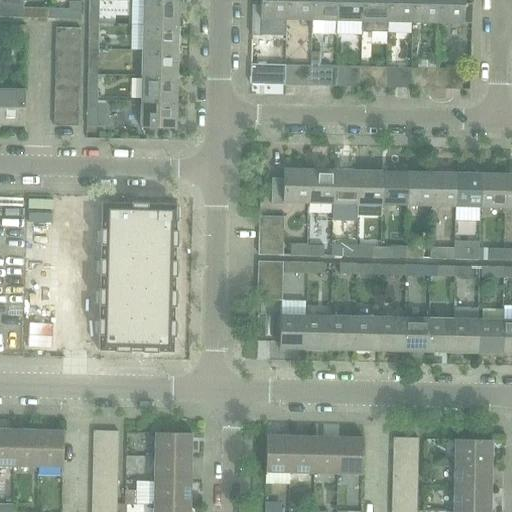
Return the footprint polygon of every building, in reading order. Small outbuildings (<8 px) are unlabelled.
[(0,0),(0,17),(22,18),(22,8),(22,0),(0,0)] [(89,0),(89,24),(98,24),(98,0),(89,0)] [(143,0),(142,25),(177,26),(177,0),(143,0)] [(259,0),(260,5),(251,5),(251,35),(271,36),(271,19),(286,19),(286,0),(259,0)] [(310,0),(286,0),(286,19),(310,20),(310,0)] [(336,0),(310,0),(310,20),(310,34),(335,34),(336,20),(336,0)] [(361,0),(336,0),(336,20),(361,21),(361,0)] [(387,0),(361,0),(361,21),(361,32),(386,32),(387,21),(387,0)] [(411,0),(387,0),(387,21),(411,22),(411,0)] [(437,0),(411,0),(411,22),(437,23),(437,0)] [(463,0),(437,0),(437,23),(471,23),(471,4),(463,4),(463,0)] [(68,2),(68,9),(48,9),(48,19),(80,20),(81,3),(68,2)] [(48,9),(22,8),(22,18),(48,19),(48,9)] [(98,24),(89,24),(88,49),(98,49),(98,24)] [(177,26),(142,25),(142,52),(176,53),(177,26)] [(26,27),(0,26),(0,36),(25,37),(26,27)] [(56,28),(56,41),(80,42),(81,28),(56,28)] [(80,42),(56,41),(55,52),(80,53),(80,42)] [(98,49),(88,49),(87,75),(97,75),(98,49)] [(80,53),(55,52),(55,65),(80,65),(80,53)] [(176,53),(142,52),(141,76),(176,77),(176,53)] [(250,64),(250,84),(258,85),(268,85),(284,85),(284,65),(268,65),(258,65),(250,64)] [(80,65),(55,65),(55,77),(79,78),(80,65)] [(284,65),(284,85),(309,86),(309,66),(284,65)] [(309,66),(309,86),(334,86),(335,66),(309,66)] [(335,66),(334,86),(344,87),(345,67),(335,66)] [(360,67),(359,87),(369,87),(370,67),(360,67)] [(385,68),(385,88),(410,88),(410,68),(385,68)] [(410,68),(410,88),(435,89),(435,69),(410,68)] [(435,69),(435,89),(460,89),(460,69),(435,69)] [(97,75),(87,75),(86,101),(96,101),(97,75)] [(176,77),(141,76),(141,102),(175,103),(176,77)] [(79,78),(55,77),(54,89),(79,90),(79,78)] [(79,90),(54,89),(54,101),(79,102),(79,90)] [(24,91),(0,90),(0,124),(23,125),(24,91)] [(79,102),(54,101),(54,113),(78,114),(79,102)] [(96,101),(86,101),(86,126),(95,127),(96,101)] [(175,103),(141,102),(140,128),(174,129),(175,103)] [(78,114),(54,113),(53,125),(78,126),(78,114)] [(271,178),(271,204),(283,205),(283,202),(308,202),(308,169),(283,169),(283,179),(271,178)] [(333,170),(308,169),(308,202),(332,203),(333,170)] [(357,170),(333,170),(332,203),(357,204),(357,170)] [(382,171),(357,170),(357,204),(381,204),(382,171)] [(406,172),(382,171),(381,204),(406,205),(406,172)] [(431,172),(406,172),(406,205),(430,206),(431,172)] [(455,173),(431,172),(430,206),(455,207),(455,173)] [(480,173),(455,173),(455,207),(479,207),(480,173)] [(504,174),(480,173),(479,207),(504,208),(504,174)] [(6,201),(6,219),(70,220),(70,202),(6,201)] [(105,203),(101,351),(177,352),(180,205),(105,203)] [(279,217),(259,217),(258,230),(282,231),(282,217),(279,217)] [(282,231),(258,230),(258,242),(282,243),(282,231)] [(282,243),(258,242),(258,254),(281,255),(282,243)] [(454,243),(454,249),(454,259),(478,260),(478,244),(454,243)] [(306,246),(289,246),(289,256),(306,256),(306,246)] [(323,246),(306,246),(306,256),(323,256),(323,246)] [(355,247),(339,247),(338,257),(355,257),(355,247)] [(372,247),(355,247),(355,257),(372,257),(372,247)] [(405,248),(388,248),(388,258),(404,258),(405,248)] [(421,248),(405,248),(404,258),(421,258),(421,248)] [(454,249),(437,249),(437,259),(454,259),(454,249)] [(503,250),(486,250),(486,260),(503,260),(503,250)] [(511,250),(503,250),(503,260),(511,260),(511,250)] [(281,263),(258,262),(257,274),(281,275),(281,263)] [(306,264),(289,263),(289,273),(306,274),(306,264)] [(323,264),(306,264),(306,274),(322,274),(323,264)] [(355,265),(338,264),(338,274),(355,275),(355,265)] [(372,265),(355,265),(355,275),(372,275),(372,265)] [(404,266),(387,265),(387,275),(404,276),(404,266)] [(421,266),(404,266),(404,276),(421,276),(421,266)] [(453,267),(437,266),(436,277),(453,277),(453,267)] [(470,267),(453,267),(453,277),(470,277),(470,267)] [(503,268),(486,267),(486,278),(502,278),(503,268)] [(511,268),(503,268),(502,278),(511,278),(511,268)] [(281,275),(257,274),(257,287),(281,288),(281,275)] [(281,288),(257,287),(257,300),(280,300),(281,288)] [(477,309),(477,319),(476,353),(501,354),(501,320),(502,310),(477,309)] [(279,349),(304,349),(305,315),(280,315),(279,349)] [(330,316),(305,315),(304,349),(329,350),(330,316)] [(354,316),(330,316),(329,350),(353,350),(354,316)] [(379,317),(354,316),(353,350),(378,351),(379,317)] [(403,317),(379,317),(378,351),(402,351),(403,317)] [(428,318),(403,317),(402,351),(427,352),(428,318)] [(452,319),(428,318),(427,352),(451,353),(452,319)] [(477,319),(452,319),(451,353),(476,353),(477,319)] [(511,319),(501,320),(501,354),(511,354),(511,319)] [(14,429),(0,428),(0,466),(13,467),(14,429)] [(38,430),(14,429),(13,467),(37,467),(38,430)] [(63,430),(38,430),(37,467),(62,468),(63,430)] [(118,432),(93,431),(92,445),(118,445),(118,432)] [(154,432),(153,457),(191,457),(191,433),(154,432)] [(289,435),(265,435),(264,472),(288,473),(289,435)] [(313,436),(289,435),(288,473),(312,474),(313,436)] [(338,437),(313,436),(312,474),(337,474),(338,437)] [(363,437),(338,437),(337,474),(362,475),(363,437)] [(418,438),(393,438),(393,451),(418,452),(418,438)] [(454,439),(454,440),(453,464),(491,465),(491,440),(454,439)] [(118,445),(92,445),(92,456),(117,457),(118,445)] [(418,452),(393,451),(393,463),(418,464),(418,452)] [(117,457),(92,456),(92,468),(117,469),(117,457)] [(191,457),(153,457),(153,480),(190,481),(191,457)] [(418,464),(393,463),(392,475),(417,475),(418,464)] [(491,465),(453,464),(452,488),(490,489),(491,465)] [(117,469),(92,468),(91,480),(117,481),(117,469)] [(417,475),(392,475),(392,487),(417,487),(417,475)] [(117,481),(91,480),(91,492),(116,493),(117,481)] [(190,481),(153,480),(152,505),(190,506),(190,481)] [(417,487),(392,487),(392,498),(417,499),(417,487)] [(489,511),(490,489),(452,488),(452,511),(459,511),(489,511)] [(116,493),(91,492),(91,504),(116,504),(116,493)] [(417,499),(392,498),(392,510),(416,511),(417,499)]
